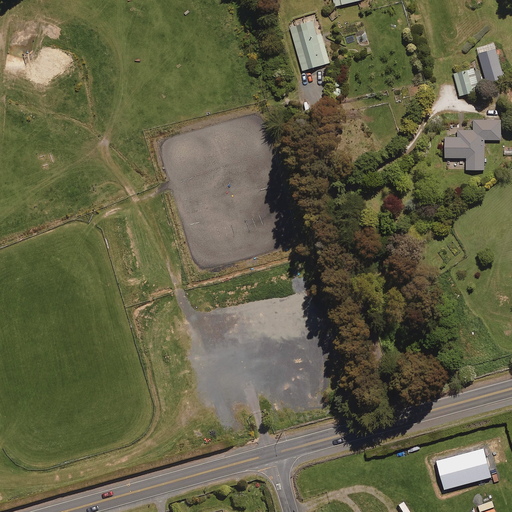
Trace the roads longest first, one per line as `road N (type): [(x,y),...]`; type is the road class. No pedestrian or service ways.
road 1 (secondary): [(511,387),(272,453)]
road 2 (secondary): [(272,453),(62,511)]
